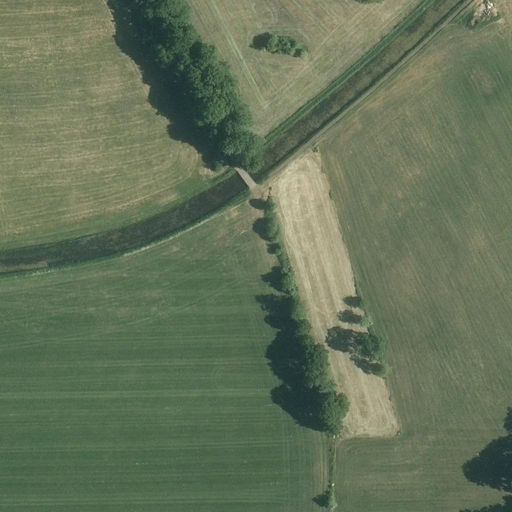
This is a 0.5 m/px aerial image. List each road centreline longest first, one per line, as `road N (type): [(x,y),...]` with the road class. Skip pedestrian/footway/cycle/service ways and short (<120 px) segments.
road 1 (track): [(327,511),(328,416),(263,206),(236,163)]
road 2 (track): [(236,163),(152,0)]
